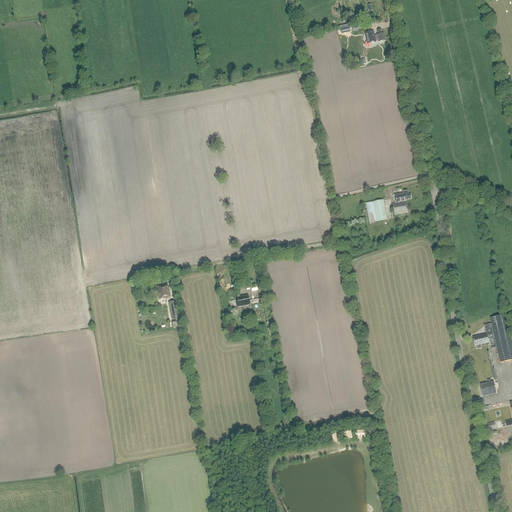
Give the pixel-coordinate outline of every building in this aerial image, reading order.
[(373,31),(365,33),(368,44),(376,42),(376,41),(378,41),(378,42),(385,41),(383,33),(382,34),(381,29),(377,30),(378,35),(376,35),(377,35),(374,36),(373,31)] [(403,192),(403,193),(394,195),(396,203),(392,204),(395,216),(408,213),(405,200),(411,199),(410,194),(408,195),(408,191),(403,192)] [(383,200),(366,203),(369,223),(387,220),(383,200)] [(159,299),(170,297),(168,287),(167,288),(166,282),(162,283),(162,285),(157,286),(158,289),(157,290),(159,299)] [(271,328),(269,322),(264,296),(263,289),(258,289),(258,293),(260,292),(261,297),(262,300),(263,300),(267,322),(266,323),(268,329),(271,328)] [(237,306),(249,304),(248,296),(236,298),(237,306)] [(169,303),(172,319),(179,318),(176,301),(169,303)] [(494,317),(490,318),(500,363),(511,360),(511,364),(511,342),(507,320),(496,323),(494,317)] [(484,325),(486,334),(473,338),(475,346),(488,342),(488,340),(494,338),(491,324),(484,325)] [(480,385),(482,394),(496,391),(493,381),(491,382),(490,379),(487,380),(488,383),(480,385)] [(486,424),(488,431),(497,428),(495,421),(486,424)]
